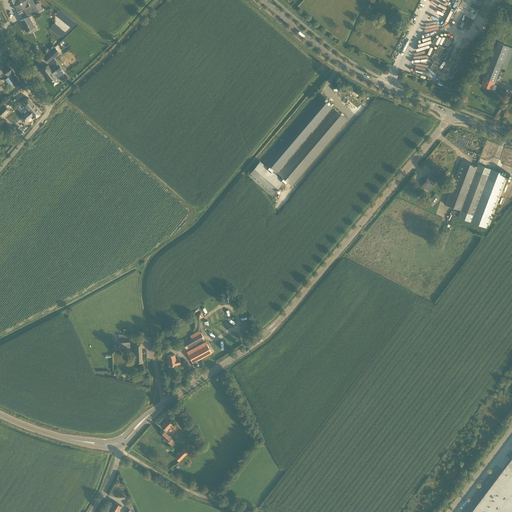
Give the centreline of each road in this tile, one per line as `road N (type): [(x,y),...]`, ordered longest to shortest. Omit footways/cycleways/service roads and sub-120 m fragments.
road 1 (secondary): [(137,425),(266,334),(451,114)]
road 2 (tertiary): [(451,114),(354,70),(263,0)]
road 3 (unclassified): [(0,168),(49,109),(0,23)]
road 4 (track): [(49,109),(159,0)]
road 5 (track): [(119,452),(183,490),(242,511)]
